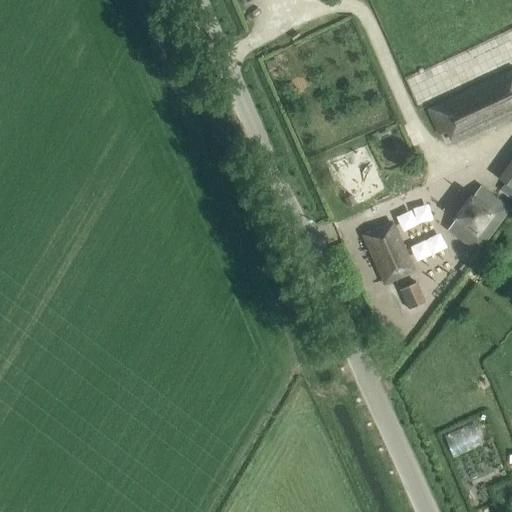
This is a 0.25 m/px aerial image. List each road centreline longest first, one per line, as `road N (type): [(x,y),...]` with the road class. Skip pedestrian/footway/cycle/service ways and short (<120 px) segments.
road 1 (unclassified): [(422,511),(188,0)]
road 2 (track): [(353,0),(276,26),(216,64)]
